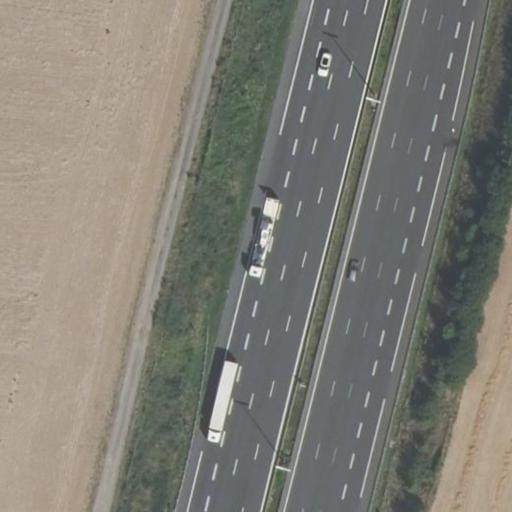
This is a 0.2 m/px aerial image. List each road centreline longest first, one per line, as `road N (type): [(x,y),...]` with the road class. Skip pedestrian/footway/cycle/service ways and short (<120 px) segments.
road 1 (motorway): [(313,511),(441,0)]
road 2 (motorway): [(352,0),(225,511)]
road 3 (track): [(105,511),(224,0)]
